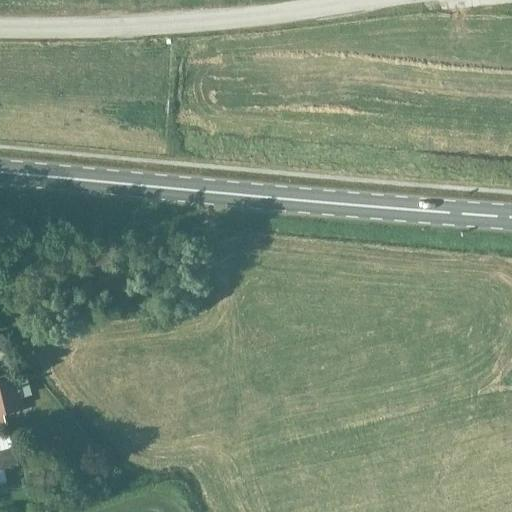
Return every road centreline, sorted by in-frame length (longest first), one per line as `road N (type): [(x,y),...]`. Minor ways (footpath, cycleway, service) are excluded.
road 1 (primary): [(511,214),(0,172)]
road 2 (unclassified): [(357,0),(191,23),(0,29)]
